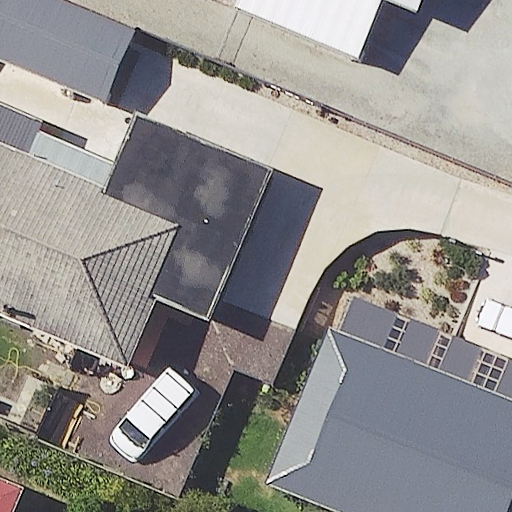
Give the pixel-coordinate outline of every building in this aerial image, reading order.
[(147,50),(22,0),(6,0),(0,17),(0,65),(121,114),(147,50)] [(257,0),(248,23),(371,73),(399,5),(460,30),(472,0),(257,0)] [(0,330),(138,389),(166,321),(223,345),(288,193),(136,128),(116,178),(50,150),(39,176),(0,160),(0,330)] [(240,432),(147,394),(117,466),(210,505),(240,432)] [(0,511),(33,511),(35,508),(0,493),(0,511)]
